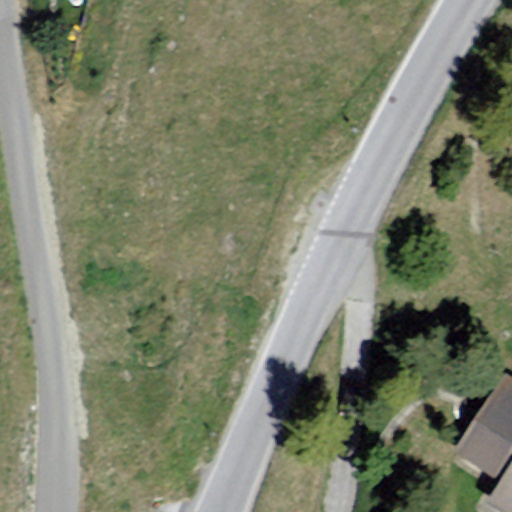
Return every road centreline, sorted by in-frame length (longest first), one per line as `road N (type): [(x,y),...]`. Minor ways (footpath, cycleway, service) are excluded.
road 1 (unclassified): [(470,0),(335,250),(220,511)]
road 2 (residential): [(54,511),(56,368),(3,0)]
